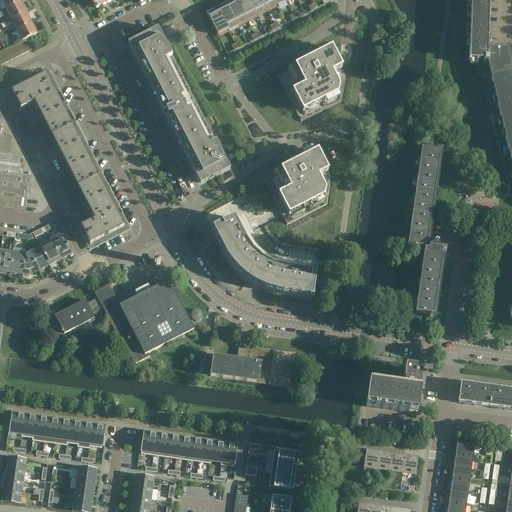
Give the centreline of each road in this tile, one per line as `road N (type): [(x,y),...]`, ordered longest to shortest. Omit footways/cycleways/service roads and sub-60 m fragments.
road 1 (residential): [(76,45),(169,225)]
road 2 (residential): [(58,56),(149,237)]
road 3 (unclassified): [(449,347),(264,321)]
road 4 (residential): [(169,225),(194,275),(264,321)]
road 5 (residential): [(60,209),(0,84)]
